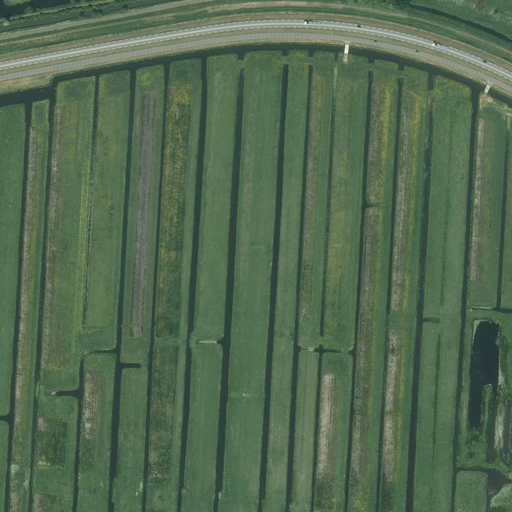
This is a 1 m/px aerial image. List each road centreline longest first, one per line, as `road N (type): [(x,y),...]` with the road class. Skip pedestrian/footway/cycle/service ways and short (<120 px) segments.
road 1 (unclassified): [(511,91),(418,53),(294,34),(227,37),(0,77)]
road 2 (primary): [(0,66),(281,22),(399,36),(511,77)]
